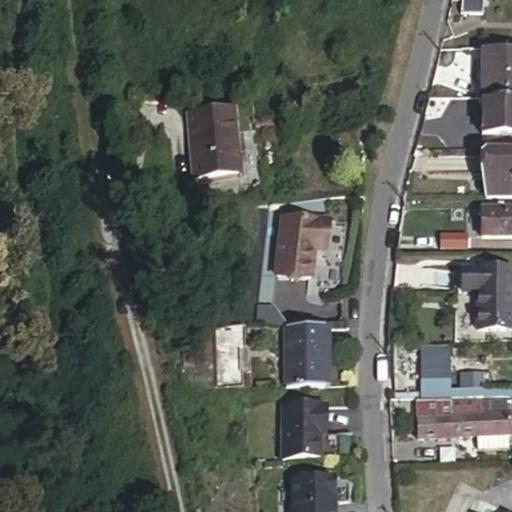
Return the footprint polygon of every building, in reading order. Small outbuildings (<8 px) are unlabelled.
[(457,0),(457,12),(479,12),(479,0),(457,0)] [(511,100),(511,50),(477,50),(477,101),(511,100)] [(476,134),(511,134),(511,100),(477,101),(476,134)] [(222,115),(178,119),(183,182),(227,178),(222,115)] [(486,199),(511,198),(511,155),(480,154),(476,157),(477,174),(481,174),(486,174),(486,199)] [(477,240),(511,240),(511,211),(477,211),(477,240)] [(318,225),(269,220),(263,276),(299,280),(302,253),(315,254),(318,225)] [(419,252),(436,252),(436,241),(420,240),(419,252)] [(474,335),(508,334),(508,273),(458,272),(458,294),(473,295),(474,335)] [(279,326),(270,312),(252,311),(250,332),(279,333),(279,326)] [(303,334),(264,337),(268,397),(307,395),(303,334)] [(211,400),(229,400),(228,366),(233,366),(232,339),(209,339),(211,400)] [(507,418),(476,418),(476,404),(447,405),(447,401),(413,401),(413,439),(473,439),(473,449),(505,449),(505,437),(507,437),(507,418)] [(312,440),(310,411),(267,415),(271,467),(309,464),(307,441),(312,440)] [(326,511),(324,483),(284,487),(285,511),(326,511)]
